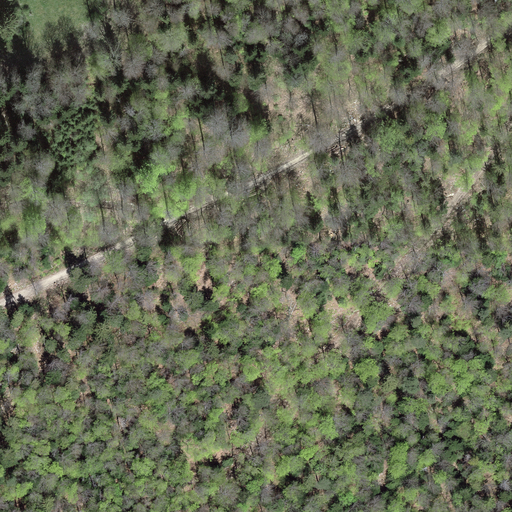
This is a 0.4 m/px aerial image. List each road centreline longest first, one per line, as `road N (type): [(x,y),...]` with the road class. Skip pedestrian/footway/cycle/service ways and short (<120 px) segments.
road 1 (track): [(0,303),(200,214),(384,111),(511,21)]
road 2 (track): [(511,117),(205,511)]
